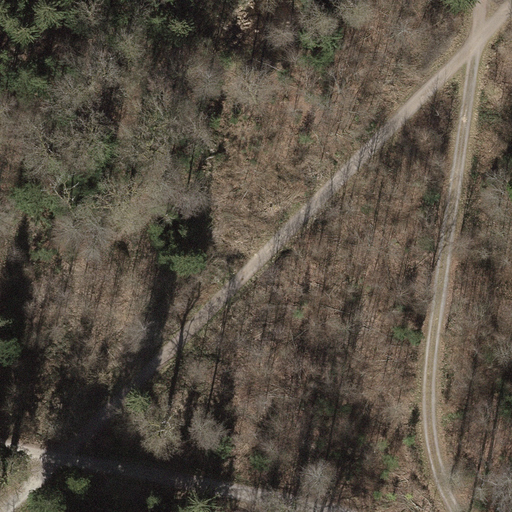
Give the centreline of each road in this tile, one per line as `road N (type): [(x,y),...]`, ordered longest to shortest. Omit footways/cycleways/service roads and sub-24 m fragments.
road 1 (track): [(511,8),(5,511)]
road 2 (track): [(479,0),(426,422),(450,511)]
road 3 (track): [(0,445),(343,511)]
